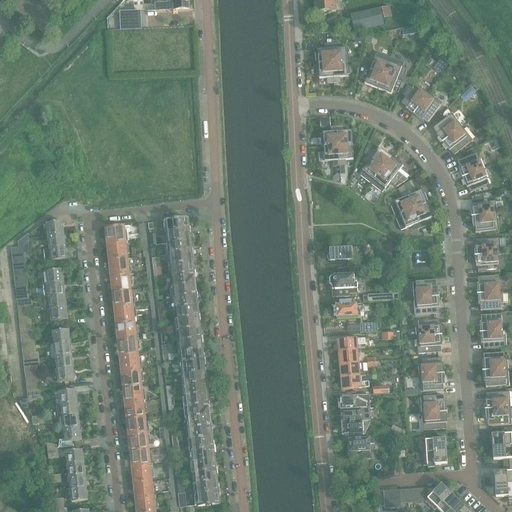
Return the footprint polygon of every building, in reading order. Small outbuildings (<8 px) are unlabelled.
[(167,0),(167,4),(155,4),(155,7),(155,11),(166,11),(189,10),(189,8),(188,0),(167,0)] [(335,11),(334,8),(334,1),(333,0),(314,0),(316,13),(335,11)] [(391,18),(389,8),(388,8),(380,10),(383,20),(385,19),(385,21),(389,21),(389,18),(391,18)] [(380,10),(350,16),(354,33),(384,26),(380,10)] [(121,13),(120,13),(120,31),(141,30),(140,12),(136,12),(127,13),(121,13)] [(417,27),(403,30),(404,36),(418,33),(417,27)] [(331,45),(333,64),(347,63),(347,61),(349,61),(348,52),(346,52),(346,49),(336,50),(335,44),(331,45)] [(333,64),(331,45),(327,45),(328,50),(317,51),(317,54),(316,54),(316,63),(318,63),(318,65),(333,64)] [(366,66),(365,69),(383,77),(390,59),(377,53),(375,58),(372,65),(371,68),(366,66)] [(443,58),(434,70),(441,75),(450,63),(443,58)] [(390,59),(383,77),(402,84),(403,81),(404,78),(407,71),(402,69),(404,64),(390,59)] [(333,64),(334,84),(338,84),(337,79),(348,78),(348,75),(349,75),(349,66),(347,66),(347,63),(333,64)] [(334,84),(333,64),(318,65),(318,68),(317,68),(317,77),(319,77),(319,80),(330,79),(330,85),(334,84)] [(383,77),(365,69),(361,79),(366,81),(364,85),(378,90),(383,77)] [(402,84),(383,77),(378,90),(391,96),(393,92),(398,94),(400,89),(402,84)] [(405,109),(408,111),(414,115),(413,116),(414,116),(429,95),(415,85),(402,104),(406,108),(405,109)] [(471,88),(467,93),(471,98),(476,93),(471,88)] [(423,121),(424,120),(428,124),(442,105),(429,95),(414,116),(414,115),(423,121)] [(486,111),(481,114),(487,121),(491,118),(486,111)] [(436,135),(438,138),(443,143),(442,144),(463,128),(452,115),(434,130),(438,134),(436,135)] [(324,148),(338,147),(337,127),(333,128),(333,133),(323,134),(323,137),(321,137),(322,146),(324,146),(324,148)] [(338,147),(352,146),(351,132),(341,133),(341,127),(337,127),(338,147)] [(449,152),(451,151),(454,156),(473,141),(463,128),(442,144),(443,145),(443,144),(449,152)] [(352,146),(338,147),(339,167),(343,167),(343,161),(353,161),(352,146)] [(338,147),(324,148),(324,154),(319,154),(320,163),(335,162),(335,167),(339,167),(338,147)] [(383,170),(392,158),(380,149),(374,158),(370,155),(372,152),(371,152),(367,157),(383,170)] [(459,169),(460,172),(463,179),(462,179),(483,171),(477,156),(458,163),(460,169),(459,169)] [(367,166),(360,176),(371,185),(374,181),(383,170),(376,164),(367,157),(365,160),(369,164),(367,166)] [(392,158),(383,170),(399,182),(401,179),(397,175),(403,167),(392,158)] [(374,181),(371,185),(382,194),(390,184),(392,182),(396,185),(399,182),(383,170),(374,181)] [(467,189),(468,188),(470,194),(482,189),(486,188),(487,187),(489,186),(483,171),(462,179),(462,180),(463,179),(467,189)] [(409,183),(404,186),(406,192),(410,191),(412,190),(409,183)] [(406,192),(413,211),(427,205),(426,203),(427,202),(424,194),(422,195),(421,192),(412,196),(410,191),(406,192)] [(413,211),(406,192),(402,194),(404,199),(395,203),(396,205),(391,207),(396,218),(413,211)] [(471,208),(471,211),(472,218),(497,216),(495,199),(472,202),(473,207),(471,208)] [(413,211),(421,229),(425,228),(423,223),(432,219),(431,216),(433,216),(430,207),(428,208),(427,205),(413,211)] [(421,229),(413,211),(396,218),(401,231),(415,226),(417,231),(421,229)] [(473,229),(475,229),(475,234),(499,232),(497,216),(472,218),(472,219),(473,229)] [(188,220),(166,223),(169,245),(190,242),(188,220)] [(49,238),(64,236),(63,223),(47,225),(49,238)] [(106,230),(108,248),(109,261),(128,259),(125,234),(130,233),(129,227),(106,230)] [(19,249),(29,248),(28,242),(29,242),(28,235),(18,243),(19,249)] [(50,250),(65,248),(64,236),(49,238),(50,250)] [(142,237),(140,237),(141,247),(143,246),(144,252),(144,257),(145,257),(152,317),(153,321),(156,353),(157,357),(165,429),(165,433),(166,440),(168,461),(169,465),(170,482),(169,482),(170,493),(169,493),(170,502),(176,501),(175,493),(174,481),(149,257),(148,251),(148,246),(147,242),(147,236),(142,237)] [(476,247),(475,247),(475,250),(475,257),(500,256),(506,255),(506,249),(500,249),(499,239),(476,241),(476,247)] [(193,264),(191,251),(190,242),(169,245),(171,267),(193,264)] [(50,250),(44,251),(46,263),(67,261),(65,248),(50,250)] [(331,263),(348,262),(349,265),(353,264),(353,262),(357,262),(356,249),(330,250),(330,255),(328,257),(328,261),(331,263)] [(476,268),(478,268),(478,274),(498,272),(497,256),(500,256),(475,257),(475,258),(476,265),(476,268)] [(109,261),(111,280),(113,294),(131,291),(128,259),(109,261)] [(195,286),(194,273),(193,264),(171,267),(174,288),(195,286)] [(339,269),(339,277),(353,276),(358,275),(357,269),(339,269)] [(47,273),(41,274),(43,287),(63,285),(63,283),(64,283),(63,278),(62,271),(47,273)] [(353,276),(339,277),(331,277),(330,279),(330,285),(332,287),(332,291),(338,291),(338,299),(350,298),(350,295),(358,295),(357,290),(357,284),(354,284),(353,276)] [(477,285),(478,288),(478,295),(477,295),(477,296),(503,294),(500,294),(499,278),(478,279),(479,285),(477,285)] [(438,288),(437,288),(436,282),(413,283),(414,300),(440,298),(439,298),(439,291),(438,288)] [(63,285),(43,287),(44,300),(65,298),(65,295),(65,290),(64,290),(63,285)] [(198,308),(196,295),(195,286),(174,288),(176,310),(198,308)] [(16,290),(17,303),(26,302),(32,301),(32,300),(29,300),(28,288),(25,289),(16,290)] [(113,294),(115,312),(116,323),(135,321),(131,291),(113,294)] [(479,306),(480,306),(481,312),(501,311),(501,305),(504,305),(503,294),(477,296),(478,296),(479,306)] [(394,302),(393,295),(368,296),(368,303),(394,302)] [(65,298),(44,300),(46,312),(66,310),(66,308),(67,308),(66,302),(65,302),(65,298)] [(440,309),(440,306),(439,299),(440,299),(440,298),(414,300),(415,316),(439,315),(438,309),(440,309)] [(164,302),(157,303),(158,312),(163,312),(168,311),(167,305),(164,305),(164,302)] [(361,305),(337,307),(337,320),(361,318),(361,313),(362,313),(363,312),(363,307),(361,305)] [(18,308),(19,315),(28,314),(31,314),(30,307),(27,307),(18,308)] [(200,329),(199,317),(198,308),(176,310),(178,332),(200,329)] [(66,310),(46,312),(47,324),(68,322),(68,320),(67,315),(66,310)] [(480,323),(480,327),(481,334),(480,334),(506,332),(503,332),(501,316),(481,317),(481,323),(480,323)] [(441,326),(439,326),(439,320),(418,322),(419,328),(416,328),(417,338),(442,337),(442,336),(441,326)] [(116,323),(118,343),(120,357),(138,355),(135,321),(116,323)] [(376,324),(360,325),(361,333),(377,332),(376,324)] [(203,351),(201,338),(200,329),(178,332),(181,354),(203,351)] [(55,346),(70,344),(70,343),(71,343),(70,338),(69,338),(69,331),(53,333),(55,346)] [(481,345),(483,345),(483,350),(507,349),(506,332),(480,334),(480,335),(481,335),(481,345)] [(400,334),(382,335),(382,341),(382,343),(400,342),(400,334)] [(442,347),(442,344),(442,337),(417,338),(418,355),(441,353),(441,347),(442,347)] [(339,342),(340,354),(357,352),(357,347),(365,346),(365,340),(339,342)] [(56,359),(72,357),(71,356),(72,356),(72,350),(71,350),(70,344),(55,346),(50,347),(52,359),(56,359)] [(205,373),(204,360),(203,351),(181,354),(183,375),(205,373)] [(341,366),(358,365),(357,352),(340,354),(341,366)] [(24,362),(39,361),(38,354),(35,354),(36,355),(23,356),(24,362)] [(483,362),(483,365),(483,372),(508,371),(507,360),(504,360),(504,354),(484,356),(484,362),(483,362)] [(120,357),(122,376),(123,389),(142,387),(138,355),(120,357)] [(58,371),(73,369),(73,368),(74,368),(73,362),(72,363),(72,357),(56,359),(58,371)] [(443,365),(442,365),(442,359),(421,360),(422,366),(419,366),(419,377),(445,375),(444,375),(443,365)] [(358,365),(341,366),(342,378),(359,377),(358,365)] [(73,369),(58,371),(59,383),(74,382),(74,381),(75,380),(74,375),(73,369)] [(484,383),(485,383),(486,389),(509,387),(508,371),(483,372),(483,373),(484,383)] [(208,395),(206,382),(205,373),(183,375),(186,397),(208,395)] [(445,386),(445,383),(444,376),(445,375),(419,377),(420,393),(444,392),(443,386),(445,386)] [(359,377),(342,378),(343,391),(369,388),(369,383),(360,384),(359,377)] [(123,389),(125,408),(127,421),(146,419),(142,387),(123,389)] [(374,388),(374,395),(389,394),(388,387),(374,388)] [(40,391),(27,392),(28,402),(37,401),(36,397),(40,396),(40,391)] [(61,407),(77,405),(77,403),(77,397),(76,397),(75,391),(60,393),(61,407)] [(485,400),(485,403),(486,410),(485,410),(485,411),(511,409),(510,393),(486,394),(487,400),(485,400)] [(210,417),(209,404),(208,395),(186,397),(188,419),(210,417)] [(351,396),(341,397),(341,411),(368,410),(371,409),(369,396),(351,396)] [(446,403),(445,403),(444,397),(421,399),(422,415),(447,413),(446,403)] [(59,419),(78,417),(78,415),(79,415),(78,410),(77,410),(77,405),(61,407),(57,407),(58,420),(59,419)] [(368,410),(341,411),(341,413),(342,419),(342,424),(371,423),(372,422),(371,409),(368,410)] [(487,421),(488,421),(488,427),(511,426),(511,409),(485,411),(486,411),(487,421)] [(448,424),(447,421),(447,414),(448,414),(447,413),(422,415),(423,432),(446,430),(446,424),(448,424)] [(64,431),(80,430),(79,428),(80,428),(80,422),(79,422),(78,417),(59,419),(60,432),(64,431)] [(212,439),(211,426),(210,417),(188,419),(191,441),(212,439)] [(127,421),(129,439),(131,453),(149,451),(146,419),(127,421)] [(371,423),(342,424),(343,436),(365,435),(371,424),(371,423)] [(396,433),(402,436),(404,431),(393,426),(391,431),(396,433)] [(80,430),(64,431),(65,442),(60,441),(59,449),(74,448),(73,443),(81,442),(81,440),(82,440),(81,435),(80,435),(80,430)] [(402,436),(396,433),(392,442),(397,444),(402,436)] [(497,436),(492,436),(492,442),(492,449),(511,447),(511,434),(511,435),(501,436),(497,436)] [(215,461),(213,448),(212,439),(191,441),(193,463),(215,461)] [(370,439),(349,441),(349,445),(350,454),(362,453),(362,461),(370,460),(370,453),(371,453),(370,445),(374,445),(374,441),(370,439)] [(426,454),(423,454),(447,453),(446,446),(446,440),(441,441),(426,442),(426,454)] [(180,442),(173,443),(174,453),(181,452),(180,442)] [(511,447),(492,449),(493,456),(494,461),(498,461),(503,461),(504,466),(504,467),(511,466),(511,447)] [(55,450),(48,450),(49,460),(59,459),(58,449),(55,450)] [(68,467),(84,465),(83,463),(84,463),(83,458),(82,451),(67,453),(68,467)] [(131,453),(133,471),(134,485),(153,483),(149,451),(131,453)] [(447,453),(423,454),(424,467),(427,467),(428,470),(436,469),(435,466),(443,466),(447,465),(447,462),(447,460),(447,453)] [(217,482),(216,469),(215,461),(193,463),(195,485),(217,482)] [(70,479),(85,477),(85,476),(85,470),(84,470),(84,465),(68,467),(70,479)] [(499,473),(494,474),(495,479),(494,479),(495,486),(511,485),(511,466),(504,467),(504,468),(504,472),(504,473),(499,473)] [(71,491),(86,490),(86,488),(87,488),(86,483),(85,477),(70,479),(71,491)] [(183,478),(177,479),(178,487),(184,486),(185,486),(185,480),(183,480),(183,478)] [(220,505),(219,496),(217,482),(195,485),(198,507),(220,505)] [(134,485),(136,503),(137,511),(155,511),(153,483),(134,485)] [(511,485),(495,486),(495,493),(496,493),(496,495),(496,499),(501,498),(508,498),(508,501),(511,500),(511,485)] [(428,502),(425,503),(434,511),(451,494),(447,491),(442,486),(437,491),(435,490),(435,489),(427,489),(428,502)] [(86,490),(71,491),(72,504),(88,502),(88,501),(88,495),(87,495),(86,490)] [(391,492),(383,492),(383,493),(384,503),(389,503),(390,510),(401,509),(401,504),(400,491),(391,492)] [(451,494),(434,511),(437,509),(439,511),(450,511),(459,503),(454,498),(451,494)] [(63,500),(53,501),(54,510),(64,509),(63,500)] [(459,503),(450,511),(467,511),(468,511),(464,508),(459,503)]
